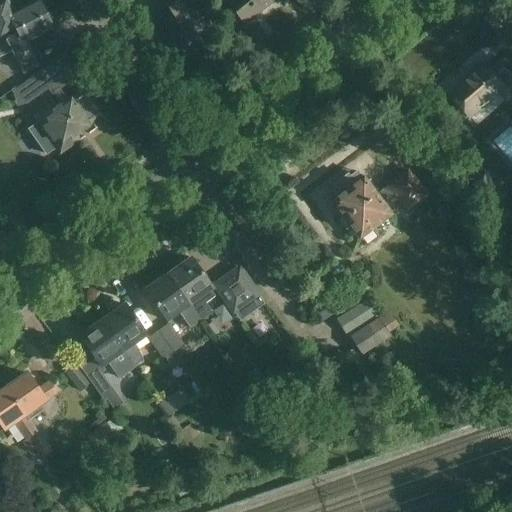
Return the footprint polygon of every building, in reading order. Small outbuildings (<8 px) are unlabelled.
[(0,39),(4,35),(45,14),(38,0),(10,15),(4,2),(0,4),(0,39)] [(207,17),(198,0),(172,0),(175,4),(156,14),(165,32),(163,32),(174,53),(200,40),(192,25),(207,17)] [(227,0),(226,1),(244,24),(275,0),(227,0)] [(0,39),(0,58),(11,52),(22,74),(39,65),(27,42),(53,28),(45,14),(4,35),(0,39)] [(484,65),(450,94),(469,116),(498,91),(507,101),(511,95),(511,69),(504,60),(490,71),(484,65)] [(28,104),(40,95),(60,81),(48,65),(11,91),(14,94),(17,106),(28,104)] [(35,122),(54,151),(104,116),(85,88),(35,122)] [(333,201),(332,201),(359,236),(390,213),(400,205),(405,211),(428,194),(407,167),(384,184),(386,186),(375,194),(363,178),(357,171),(350,177),(347,174),(333,185),(335,188),(328,194),(333,201)] [(488,204),(501,193),(485,173),(472,185),(488,204)] [(191,258),(168,274),(200,320),(210,313),(199,297),(212,288),(191,258)] [(239,268),(214,285),(233,311),(257,294),(239,268)] [(165,320),(177,312),(188,329),(200,320),(168,274),(145,291),(165,320)] [(339,320),(349,335),(377,317),(367,302),(339,320)] [(125,305),(101,322),(134,368),(142,362),(137,348),(133,343),(145,334),(125,305)] [(364,355),(393,335),(390,331),(381,317),(351,336),(364,355)] [(99,366),(106,362),(118,379),(134,368),(101,322),(79,337),(99,366)] [(168,324),(158,331),(173,353),(183,346),(168,324)] [(173,353),(158,331),(147,339),(162,360),(165,359),(172,368),(180,363),(173,353)] [(64,374),(79,392),(89,384),(74,365),(64,374)] [(26,373),(5,387),(28,421),(42,411),(38,406),(56,394),(48,381),(36,389),(26,373)] [(88,380),(104,402),(114,394),(98,373),(88,380)] [(172,378),(160,388),(167,397),(180,387),(172,378)] [(25,440),(28,438),(36,432),(28,421),(5,387),(0,390),(0,426),(3,430),(14,423),(25,440)] [(95,450),(115,437),(114,436),(123,430),(114,418),(105,424),(105,423),(86,436),(95,450)] [(42,441),(36,432),(28,438),(35,447),(42,441)] [(42,441),(35,447),(42,457),(50,451),(42,441)]
